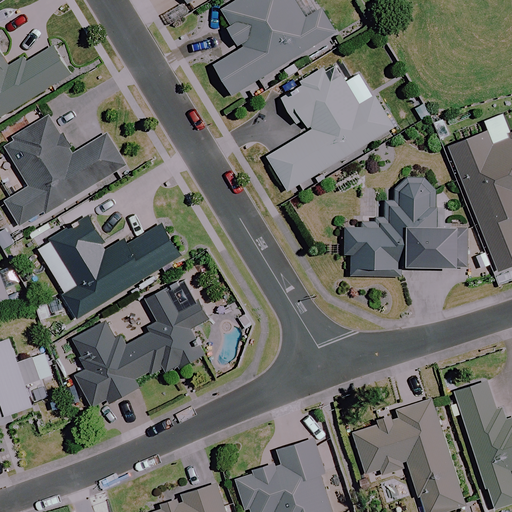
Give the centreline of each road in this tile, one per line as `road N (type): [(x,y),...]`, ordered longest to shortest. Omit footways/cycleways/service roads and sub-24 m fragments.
road 1 (residential): [(106,0),(325,370)]
road 2 (residential): [(0,505),(110,466),(325,370)]
road 3 (residential): [(325,370),(511,312)]
